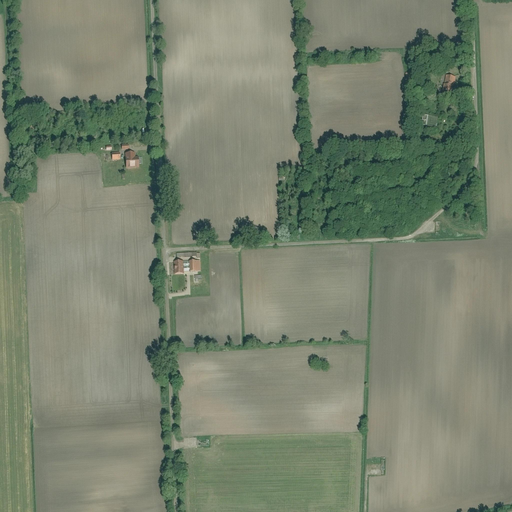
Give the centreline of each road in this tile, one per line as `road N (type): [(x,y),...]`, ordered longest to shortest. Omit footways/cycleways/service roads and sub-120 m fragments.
road 1 (unclassified): [(151,0),(176,511)]
road 2 (track): [(162,248),(389,240),(438,216)]
road 3 (track): [(470,0),(476,155),(461,191),(438,216)]
